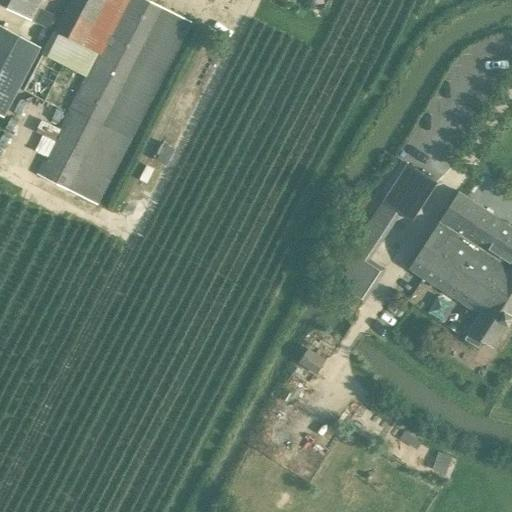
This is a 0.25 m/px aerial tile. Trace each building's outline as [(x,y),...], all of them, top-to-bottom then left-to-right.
[(41,0),(10,0),(8,5),(32,18),(41,0)] [(69,0),(42,54),(24,89),(67,112),(36,174),(97,205),(131,140),(132,140),(193,22),(150,0),(69,0)] [(40,45),(0,24),(0,113),(3,116),(40,45)] [(458,192),(409,268),(456,299),(480,315),(464,339),(478,348),(483,340),(493,347),(507,325),(508,326),(511,319),(511,227),(507,224),(458,192)] [(325,359),(308,348),(299,362),(316,373),(325,359)]
